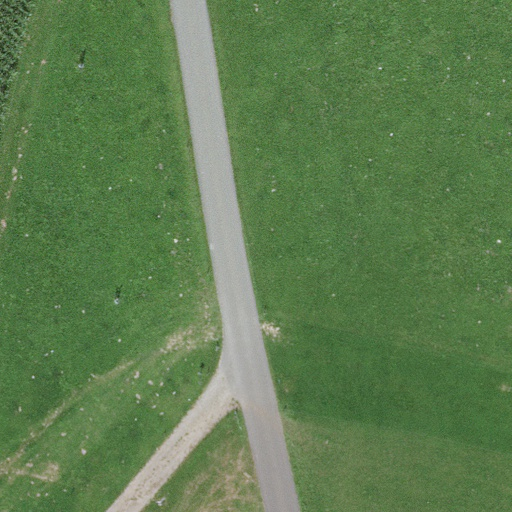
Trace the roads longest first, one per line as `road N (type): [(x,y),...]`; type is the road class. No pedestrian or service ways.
road 1 (unclassified): [(196,0),(249,365),(283,511)]
road 2 (track): [(128,511),(249,365)]
